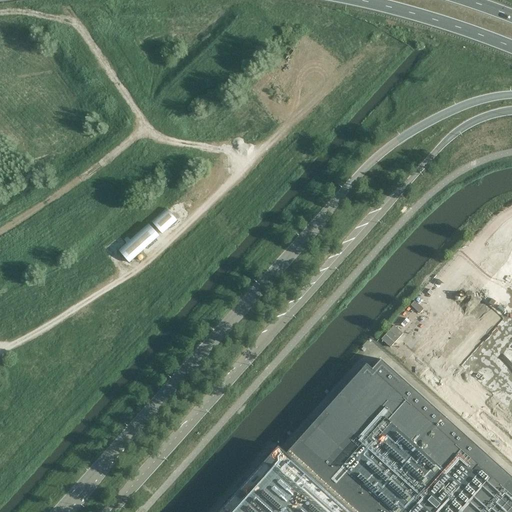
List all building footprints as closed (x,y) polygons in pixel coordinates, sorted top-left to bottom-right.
[(152,222),(163,234),(178,221),(167,209),(152,222)] [(119,250),(129,262),(160,236),(149,224),(119,250)] [(464,399),(511,438),(511,225),(507,226),(507,225),(498,231),(506,243),(460,298),(479,314),(488,304),(504,317),(462,366),(467,366),(465,369),(461,369),(461,374),(467,374),(467,382),(460,380),(460,391),(476,391),(464,399)] [(511,511),(511,494),(367,365),(287,454),(350,511),(511,511)] [(349,511),(285,453),(230,511),(349,511)]
